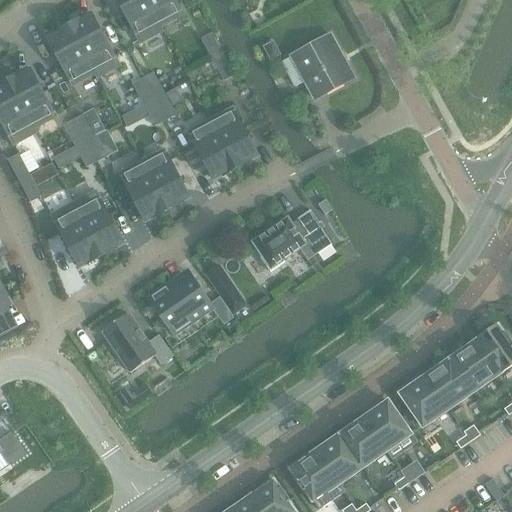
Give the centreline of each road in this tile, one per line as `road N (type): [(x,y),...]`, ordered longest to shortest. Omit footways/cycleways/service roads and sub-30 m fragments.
road 1 (tertiary): [(144,502),(391,333),(450,277),(482,225)]
road 2 (residential): [(51,330),(238,202),(419,111)]
road 3 (residential): [(144,502),(69,389),(38,368)]
road 4 (residential): [(51,330),(0,186)]
road 5 (residential): [(419,111),(360,0)]
